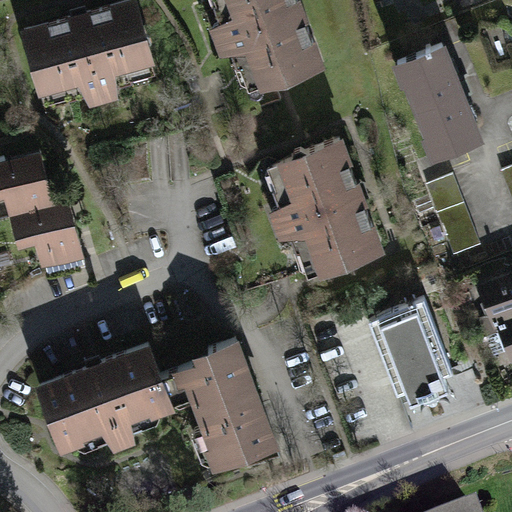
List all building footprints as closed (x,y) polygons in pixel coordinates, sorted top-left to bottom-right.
[(89,0),(25,16),(44,91),(153,63),(136,0),(89,0)] [(302,0),(218,0),(243,72),(318,47),(302,0)] [(392,59),(429,152),(481,131),(444,38),(392,59)] [(342,133),(270,157),(307,267),(379,243),(342,133)] [(37,137),(0,147),(0,200),(50,187),(37,137)] [(511,163),(502,167),(511,193),(511,163)] [(426,182),(454,252),(482,241),(454,171),(426,182)] [(78,239),(64,190),(5,206),(19,256),(78,239)] [(511,348),(511,274),(480,287),(496,329),(503,326),(511,348)] [(425,300),(370,320),(397,392),(407,388),(412,402),(449,389),(443,374),(452,371),(425,300)] [(176,345),(212,453),(273,432),(237,325),(176,345)] [(39,370),(63,440),(173,403),(149,333),(39,370)]
